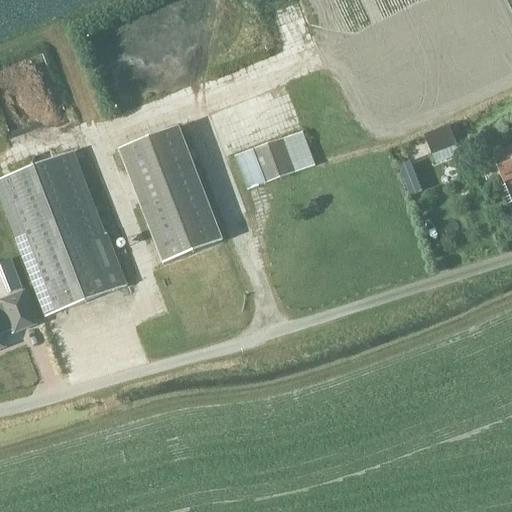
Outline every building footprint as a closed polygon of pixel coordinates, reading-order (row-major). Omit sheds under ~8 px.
[(419,132),(426,158),(452,151),(445,125),(419,132)] [(182,131),(207,203),(223,197),(199,126),(182,131)] [(182,131),(123,151),(162,267),(222,247),(182,131)] [(246,192),(314,168),(302,135),(234,159),(246,192)] [(511,147),(491,156),(502,185),(511,181),(511,147)] [(76,152),(0,177),(0,189),(43,316),(125,288),(107,235),(105,236),(76,152)]
